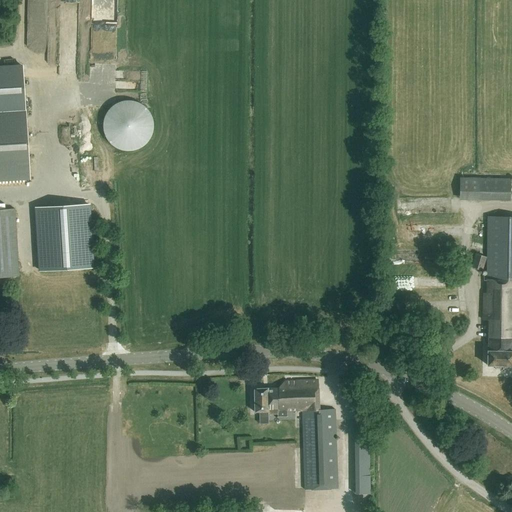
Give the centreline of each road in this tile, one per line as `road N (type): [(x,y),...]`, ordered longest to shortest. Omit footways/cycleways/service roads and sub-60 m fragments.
road 1 (secondary): [(399,375),(262,350),(0,369)]
road 2 (track): [(53,192),(44,69),(25,53),(25,0)]
road 3 (unclassified): [(399,375),(397,394),(412,425),(457,473),(511,511)]
road 4 (secondary): [(511,435),(399,375)]
